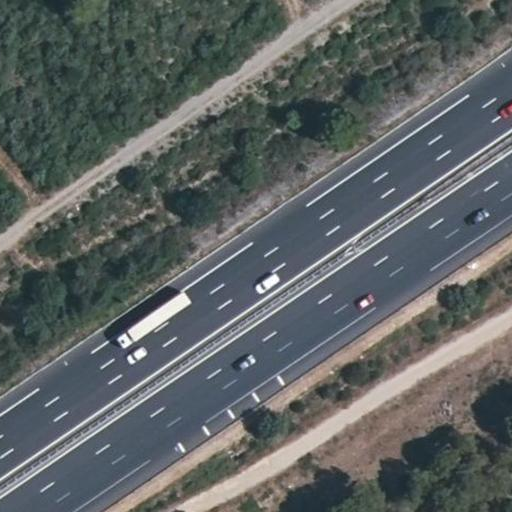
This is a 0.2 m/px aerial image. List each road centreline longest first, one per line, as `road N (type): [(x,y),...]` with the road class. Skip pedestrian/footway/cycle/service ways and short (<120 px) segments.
road 1 (motorway): [(511,92),(0,442)]
road 2 (motorway): [(31,511),(511,186)]
road 3 (track): [(511,328),(189,511)]
